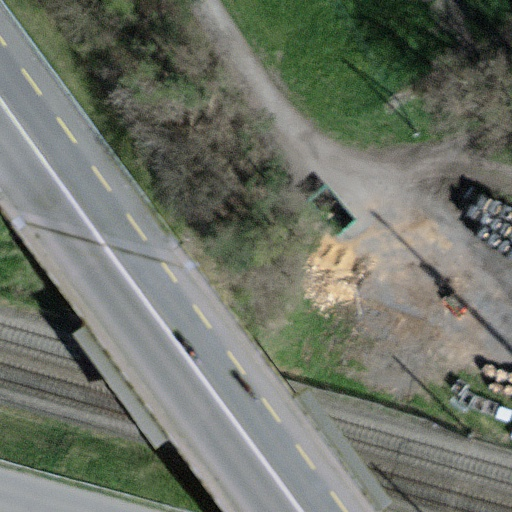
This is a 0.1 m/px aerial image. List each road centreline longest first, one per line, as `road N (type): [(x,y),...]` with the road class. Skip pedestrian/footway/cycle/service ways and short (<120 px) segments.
road 1 (primary): [(0,99),(303,511)]
road 2 (track): [(511,177),(483,167),(350,163),(313,137)]
road 3 (unknown): [(287,113),(388,288)]
road 4 (unclassified): [(313,137),(272,97),(207,0)]
